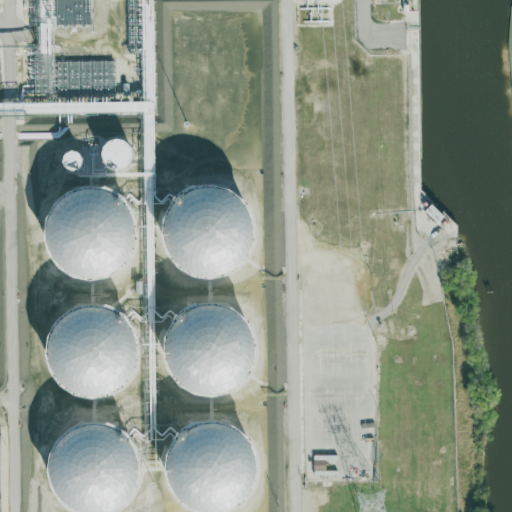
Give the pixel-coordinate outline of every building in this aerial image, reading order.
[(87,143),(91,161),(102,158),(105,169),(131,163),(126,144),(115,147),(112,137),(87,143)] [(77,169),(78,153),(52,151),(51,167),(77,169)] [(77,276),(82,272),(80,264),(88,256),(86,248),(92,243),(99,241),(113,246),(118,246),(120,247),(121,243),(131,241),(130,235),(121,237),(120,231),(131,220),(121,216),(120,212),(119,212),(102,194),(95,192),(92,189),(79,185),(51,190),(35,207),(28,226),(33,254),(51,272),(68,278),(77,276)] [(101,309),(74,304),(52,309),(36,323),(31,352),(35,371),(53,393),(82,398),(95,395),(97,393),(99,384),(114,381),(115,375),(122,377),(130,370),(133,353),(129,348),(122,349),(118,330),(101,309)] [(251,342),(246,333),(222,309),(220,320),(210,318),(207,319),(222,322),(221,326),(212,324),(216,333),(210,338),(209,344),(203,342),(193,332),(187,361),(179,365),(194,368),(193,374),(201,375),(198,369),(207,365),(209,355),(220,358),(225,355),(236,357),(238,362),(236,370),(243,377),(251,342)] [(35,499),(83,511),(91,511),(101,508),(96,497),(102,495),(102,506),(113,505),(122,472),(123,472),(121,453),(116,455),(103,452),(104,469),(115,472),(97,478),(96,457),(97,454),(95,454),(95,439),(90,437),(90,438),(87,441),(84,434),(99,433),(97,430),(73,423),(40,436),(33,462),(35,499)] [(250,451),(242,452),(241,446),(238,445),(227,430),(209,425),(201,426),(198,428),(193,427),(191,435),(184,425),(164,427),(156,454),(167,457),(171,454),(175,455),(172,465),(167,458),(158,465),(158,471),(165,466),(165,480),(160,472),(155,475),(156,488),(174,511),(186,511),(215,510),(236,494),(242,502),(251,469),(250,451)]
